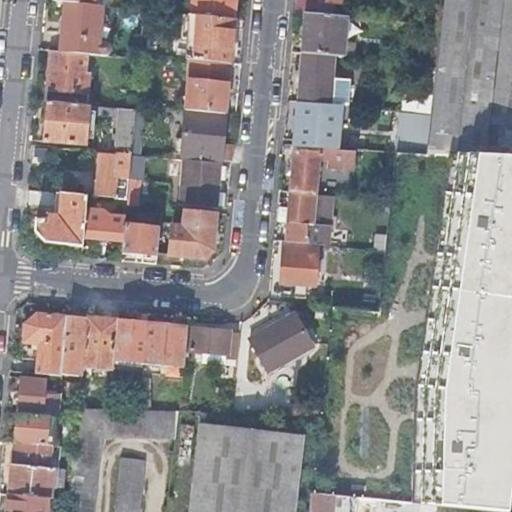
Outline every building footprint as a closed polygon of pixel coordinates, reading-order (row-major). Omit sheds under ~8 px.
[(193,0),(192,16),(234,20),(235,10),(236,1),(230,0),(229,0),(193,0)] [(511,0),(443,0),(440,27),(436,67),(431,116),(426,155),(470,157),(490,158),(511,158),(511,0)] [(296,1),(295,13),(305,14),(327,16),(328,5),(296,1)] [(99,44),(102,7),(93,6),(65,3),(62,28),(60,53),(86,56),(97,57),(104,57),(105,57),(106,57),(107,57),(108,56),(109,56),(110,55),(110,54),(111,53),(111,52),(111,51),(111,50),(111,49),(110,49),(110,48),(110,47),(109,47),(109,46),(108,46),(108,45),(107,45),(106,45),(105,45),(99,44)] [(303,34),(301,54),(334,57),(343,58),(347,18),(327,16),(305,14),(303,34)] [(190,61),(230,64),(232,42),(234,20),(192,16),(190,15),(186,60),(190,61)] [(85,74),(86,56),(60,53),(50,52),(48,77),(45,102),(46,102),(86,106),(89,74),(85,74)] [(334,57),(301,54),(299,78),(297,103),(329,106),(341,107),(347,108),(349,82),(332,80),(334,57)] [(228,89),(230,64),(190,61),(186,111),(187,111),(225,115),(228,89)] [(90,107),(86,106),(46,102),(44,122),(41,142),(86,146),(90,107)] [(297,103),(287,102),(285,121),(283,139),(294,140),(293,147),(305,148),(337,151),(341,107),(329,106),(297,103)] [(117,154),(118,154),(131,155),(135,111),(121,110),(117,154)] [(220,164),(231,165),(233,147),(227,147),(222,146),(225,115),(187,111),(186,119),(180,118),(179,134),(184,135),(182,160),(183,160),(220,164)] [(421,155),(425,115),(404,113),(400,154),(421,155)] [(344,152),(337,151),(305,148),(304,157),(294,156),(292,174),(290,192),(310,195),(315,195),(319,160),(328,161),(327,169),(354,172),(355,162),(356,153),(353,153),(344,152)] [(357,153),(356,153),(355,162),(362,163),(364,153),(357,153)] [(113,197),(113,199),(127,200),(129,184),(116,182),(117,173),(130,175),(131,155),(118,154),(118,158),(99,156),(97,175),(95,195),(113,197)] [(220,164),(183,160),(179,206),(216,210),(218,187),(220,164)] [(310,195),(290,192),(288,218),(285,243),(306,245),(320,246),(328,247),(330,227),(312,225),(308,225),(310,195)] [(44,243),(82,247),(83,239),(84,222),(85,210),(87,196),(61,194),(59,218),(47,217),(47,222),(35,221),(35,226),(35,231),(44,243)] [(103,241),(123,243),(125,226),(126,219),(109,217),(103,212),(85,210),(84,222),(83,239),(103,241)] [(216,214),(183,211),(181,228),(171,227),(168,257),(204,260),(212,254),(214,234),(216,214)] [(123,243),(122,253),(140,255),(157,256),(159,230),(125,226),(123,243)] [(385,252),(387,238),(378,237),(377,252),(385,252)] [(285,243),(282,270),(279,296),(304,298),(305,287),(315,287),(320,246),(306,245),(285,243)] [(60,374),(66,317),(38,314),(25,325),(24,334),(24,343),(38,344),(35,375),(60,377),(60,374)] [(249,341),(266,373),(312,347),(294,315),(272,328),(249,341)] [(82,370),(87,319),(76,318),(66,317),(60,374),(62,375),(81,377),(82,370)] [(102,321),(87,319),(82,370),(113,372),(114,363),(118,322),(102,321)] [(133,324),(118,322),(114,363),(144,365),(148,325),(133,324)] [(168,327),(148,325),(144,365),(184,369),(184,364),(186,343),(188,329),(168,327)] [(190,343),(186,343),(184,364),(196,365),(197,358),(189,357),(190,351),(227,355),(226,360),(237,361),(239,334),(215,332),(191,330),(190,343)] [(19,415),(58,419),(60,396),(46,395),(47,381),(22,378),(20,397),(19,415)] [(294,403),(293,417),(320,418),(320,406),(294,403)] [(139,411),(110,411),(78,410),(77,421),(74,449),(69,502),(67,511),(92,511),(101,436),(177,438),(180,413),(171,412),(139,411)] [(56,448),(58,419),(19,415),(17,429),(16,444),(56,448)] [(194,429),(181,427),(178,462),(191,463),(194,429)] [(261,511),(269,436),(200,429),(190,511),(261,511)] [(296,511),(304,440),(269,436),(261,511),(296,511)] [(47,500),(50,501),(51,490),(57,490),(60,448),(56,448),(16,444),(14,467),(13,466),(12,476),(10,497),(47,500)] [(138,511),(144,460),(121,457),(115,511),(138,511)] [(46,511),(47,500),(10,497),(8,511),(46,511)]
